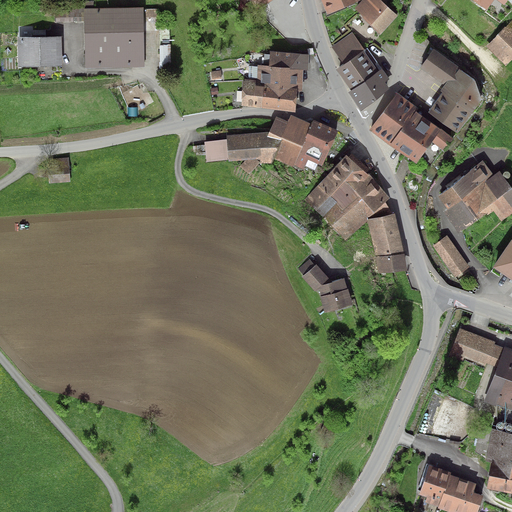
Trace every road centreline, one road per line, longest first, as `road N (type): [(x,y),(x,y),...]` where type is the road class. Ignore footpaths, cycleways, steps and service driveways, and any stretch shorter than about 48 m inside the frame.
road 1 (residential): [(48,151),(217,116),(296,113),(342,94)]
road 2 (tertiary): [(345,511),(374,476),(422,368),(431,291)]
road 3 (track): [(121,511),(110,482),(0,356)]
road 4 (tertiary): [(431,291),(359,123)]
road 5 (residential): [(421,0),(396,88),(359,123)]
